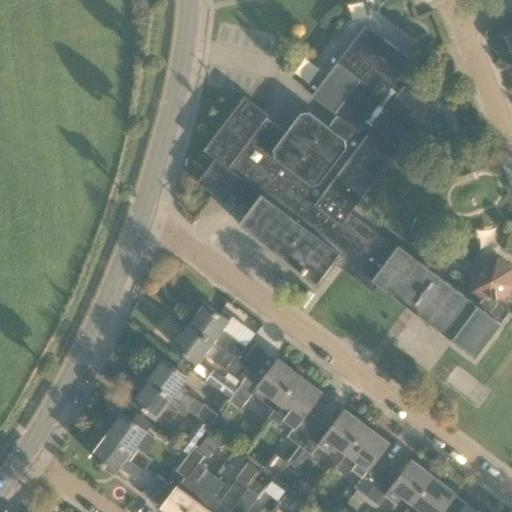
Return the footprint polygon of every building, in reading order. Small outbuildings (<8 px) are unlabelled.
[(366,24),(313,94),(338,113),(329,125),(310,111),(299,112),(284,132),(265,118),(268,114),(244,96),(203,150),(215,159),(197,182),(224,203),(231,194),(250,209),(239,224),(317,283),(333,262),(372,292),(378,284),(475,357),(506,316),(503,299),(511,287),(511,279),(510,268),(497,258),(480,260),(470,274),(472,290),(485,299),(479,307),(398,245),(396,248),(349,212),(431,105),(408,88),(413,81),(403,73),(413,60),(366,24)] [(478,177),(466,146),(449,152),(462,184),(478,177)] [(189,324),(230,355),(231,354),(234,356),(237,359),(247,347),(223,328),(229,320),(206,303),(189,324)] [(231,354),(230,355),(189,324),(174,345),(197,363),(204,353),(225,368),(234,356),(231,354)] [(251,370),(265,352),(265,351),(266,350),(255,342),(240,362),(251,370)] [(189,410),(195,415),(203,404),(179,387),(187,376),(164,358),(148,379),(189,410)] [(263,379),(251,370),(233,395),(228,401),(239,410),(244,404),(251,394),(262,402),(273,410),(279,403),(278,402),(299,375),(278,359),(277,361),(263,379)] [(237,386),(214,368),(206,379),(229,397),(237,386)] [(298,445),(318,420),(307,412),(322,392),(299,375),(278,402),(279,403),(291,412),(285,419),(295,427),(288,437),(298,445)] [(189,410),(148,379),(132,400),(156,418),(166,425),(177,410),(184,416),(189,410)] [(298,445),(306,450),(311,454),(319,444),(328,451),(337,465),(346,453),(367,426),(345,410),(331,429),(318,420),(298,445)] [(151,459),(144,454),(156,438),(123,413),(107,434),(147,464),(151,459)] [(227,419),(220,413),(211,426),(218,432),(227,419)] [(188,452),(209,425),(200,418),(179,445),(188,452)] [(355,487),(366,496),(385,470),(374,462),(389,442),(367,426),(346,453),(357,462),(352,469),(362,477),(355,487)] [(147,464),(107,434),(92,455),(115,472),(126,458),(143,471),(147,464)] [(207,436),(197,449),(207,457),(217,444),(207,436)] [(206,488),(215,476),(205,469),(198,463),(204,456),(192,447),(189,453),(176,470),(179,472),(184,476),(182,478),(177,485),(160,507),(166,511),(187,511),(197,500),(206,488)] [(275,454),(263,470),(273,478),(285,461),(275,454)] [(401,494),(413,504),(434,477),(411,460),(397,479),(385,470),(366,496),(363,500),(375,508),(385,495),(395,502),(401,494)] [(289,468),(281,478),(291,485),(298,475),(289,468)] [(168,482),(156,473),(142,492),(153,501),(168,482)] [(197,500),(187,511),(212,511),(207,507),(225,484),(215,476),(206,488),(197,500)] [(440,511),(455,493),(434,477),(413,504),(424,511),(440,511)] [(219,502),(231,511),(248,487),(237,478),(219,502)] [(248,487),(231,511),(232,511),(246,511),(259,495),(248,487)] [(312,511),(315,509),(305,502),(298,511),(312,511)]
